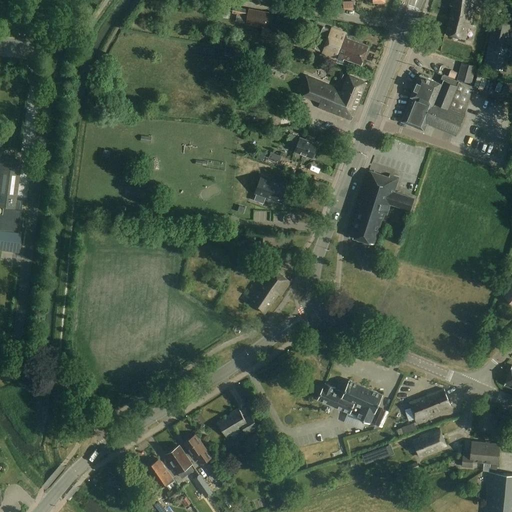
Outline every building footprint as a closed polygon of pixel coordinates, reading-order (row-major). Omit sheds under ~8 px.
[(451,0),(451,6),(453,6),(446,34),(465,39),(475,0),(451,0)] [(356,2),(346,2),(346,10),(356,10),(356,2)] [(248,11),(233,8),(232,14),(247,17),(246,25),(270,29),(273,13),(249,9),(248,11)] [(484,66),(502,69),(511,24),(493,21),(484,66)] [(331,30),(323,27),(315,49),(323,52),(322,54),(336,59),(336,58),(343,61),(344,58),(361,65),(368,46),(347,38),(346,33),(332,28),(331,30)] [(289,64),(274,57),(270,65),(285,72),(289,64)] [(476,66),(462,63),(457,79),(471,83),(476,66)] [(367,83),(348,75),(342,90),(306,76),(299,93),(320,102),(318,106),(352,120),(367,83)] [(473,87),(443,75),(440,83),(420,75),(411,97),(412,97),(402,122),(424,130),(427,123),(457,135),(465,115),(473,87)] [(487,90),(489,79),(479,77),(477,89),(487,90)] [(501,83),(497,91),(502,93),(506,85),(501,83)] [(300,138),(290,134),(286,142),(297,146),(295,151),(313,158),(318,144),(313,142),(315,138),(308,135),(306,140),(300,137),(300,138)] [(274,154),(272,158),(282,162),(284,158),(274,154)] [(21,160),(1,158),(0,166),(0,206),(16,209),(21,160)] [(389,177),(369,171),(359,203),(361,204),(351,236),(374,244),(382,219),(383,219),(385,214),(387,215),(390,205),(410,212),(415,198),(394,192),(398,178),(390,175),(389,177)] [(284,203),(284,202),(290,187),(290,185),(262,175),(261,177),(256,192),(257,192),(254,200),(264,204),(266,197),(284,203)] [(146,184),(126,182),(125,189),(131,190),(131,195),(145,196),(146,184)] [(1,218),(1,225),(0,225),(1,225),(0,229),(0,248),(3,249),(4,250),(4,249),(10,250),(16,251),(17,251),(16,251),(17,244),(18,244),(17,244),(18,241),(18,240),(19,234),(19,233),(17,233),(18,227),(18,228),(18,227),(19,221),(19,220),(18,220),(12,219),(7,219),(7,218),(7,219),(2,218),(1,218)] [(291,237),(264,235),(263,246),(290,248),(291,237)] [(235,274),(256,275),(257,257),(246,257),(246,248),(237,248),(235,274)] [(291,282),(271,268),(261,282),(263,284),(250,302),(265,313),(278,294),(281,296),(291,282)] [(511,283),(502,294),(511,302),(511,283)] [(372,390),(349,380),(343,394),(342,393),(342,392),(338,390),(338,391),(335,390),(336,387),(326,383),(325,388),(323,387),(318,400),(350,413),(357,416),(356,418),(370,424),(375,413),(383,395),(377,392),(376,388),(372,390)] [(440,384),(431,386),(433,392),(441,390),(440,384)] [(451,407),(444,389),(409,402),(417,423),(433,417),(432,414),(451,407)] [(245,419),(239,409),(230,414),(231,415),(218,422),(227,437),(242,427),(247,434),(258,428),(251,416),(245,419)] [(389,412),(382,409),(376,424),(382,427),(389,412)] [(417,425),(399,429),(401,435),(418,430),(417,425)] [(446,445),(440,429),(433,432),(432,431),(420,436),(420,437),(412,440),(418,456),(419,459),(422,457),(421,456),(436,450),(446,445)] [(210,458),(204,450),(206,449),(195,434),(184,442),(194,457),(199,453),(205,462),(210,458)] [(484,463),(486,443),(472,441),(471,455),(463,454),(462,466),(472,467),(473,462),(484,463)] [(500,444),(486,443),(484,463),(491,463),(490,472),(489,472),(485,511),(511,511),(511,474),(497,473),(498,464),(500,444)] [(179,446),(166,455),(173,465),(182,479),(193,471),(189,466),(192,464),(187,456),(179,446)] [(375,450),(361,455),(364,465),(379,459),(375,450)] [(173,479),(159,459),(146,468),(159,488),(173,479)] [(223,474),(214,461),(206,467),(215,480),(223,474)] [(194,483),(201,492),(211,485),(204,475),(194,483)] [(195,506),(204,501),(201,495),(197,497),(192,486),(186,489),(195,506)] [(180,494),(176,487),(167,493),(171,500),(180,494)]
